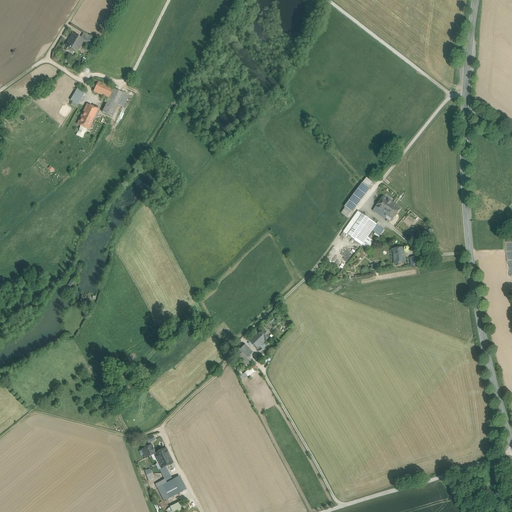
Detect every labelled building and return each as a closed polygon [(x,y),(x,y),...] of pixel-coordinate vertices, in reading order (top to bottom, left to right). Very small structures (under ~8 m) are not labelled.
[(89,36),(84,33),(81,38),(84,40),(86,42),(89,36)] [(73,34),(66,46),(76,53),(84,40),(81,38),(73,34)] [(113,89),(98,82),(95,89),(93,92),(108,99),(113,89)] [(79,89),(71,101),(73,102),(77,104),(84,92),(79,89)] [(108,99),(102,112),(112,117),(118,104),(123,94),(113,89),(108,99)] [(128,97),(123,94),(118,104),(123,106),(128,97)] [(98,110),(87,105),(77,124),(88,130),(98,110)] [(367,180),(364,184),(370,188),(373,184),(367,180)] [(362,183),(354,194),(362,200),(370,188),(364,184),(362,183)] [(362,200),(354,194),(345,207),(345,208),(352,213),(362,200)] [(393,219),(401,209),(384,197),(377,207),(387,215),(393,219)] [(387,215),(377,207),(374,211),(384,219),(386,217),(387,216),(387,215)] [(348,218),(352,213),(345,208),(342,213),(348,218)] [(358,211),(344,232),(348,235),(363,214),(358,211)] [(363,214),(348,235),(355,240),(370,219),(363,214)] [(370,219),(355,240),(362,245),(366,239),(372,230),(377,224),(370,219)] [(384,230),(379,226),(378,228),(377,227),(374,232),(375,232),(380,236),(384,230)] [(374,244),(366,239),(362,245),(369,250),(374,244)] [(403,248),(394,249),(395,254),(393,254),(395,264),(405,262),(403,248)] [(269,337),(262,330),(258,334),(265,341),(269,337)] [(257,333),(249,340),(257,349),(260,346),(263,343),(265,341),(258,334),(257,333)] [(253,353),(245,344),(239,350),(242,353),(247,358),(248,357),(253,353)] [(247,358),(242,353),(238,356),(249,367),(253,363),(248,357),(247,358)] [(151,445),(146,447),(145,446),(144,447),(143,448),(142,449),(144,452),(143,453),(145,458),(149,456),(154,453),(155,453),(151,445)] [(155,453),(154,453),(159,464),(161,468),(166,466),(173,462),(165,448),(155,453)] [(155,467),(159,464),(154,453),(149,456),(154,467),(155,467)] [(168,470),(162,473),(165,479),(165,480),(171,476),(168,470)] [(180,475),(173,479),(180,492),(187,489),(180,475)] [(173,479),(166,482),(163,484),(157,487),(164,500),(180,492),(173,479)] [(182,500),(170,506),(172,511),(176,511),(186,507),(184,503),(182,500)]
